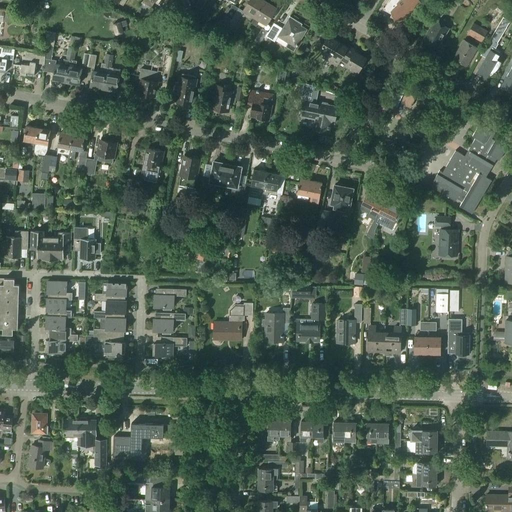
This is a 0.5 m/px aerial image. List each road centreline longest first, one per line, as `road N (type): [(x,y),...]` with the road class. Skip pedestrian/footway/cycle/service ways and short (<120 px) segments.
road 1 (residential): [(0,94),(341,155)]
road 2 (unclassified): [(460,395),(236,391)]
road 3 (residential): [(139,390),(143,282),(34,276)]
road 4 (unclassified): [(511,128),(382,46)]
road 5 (residential): [(231,511),(236,391)]
